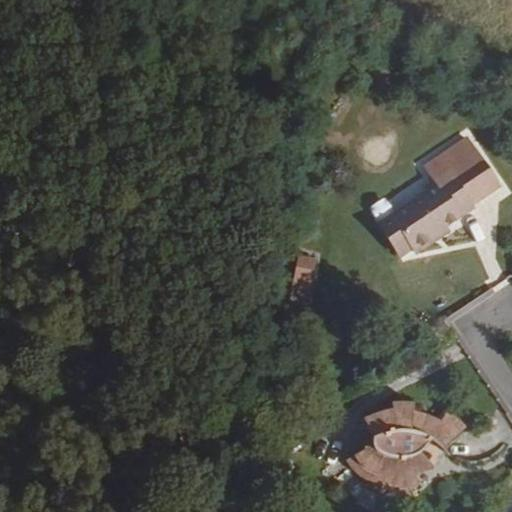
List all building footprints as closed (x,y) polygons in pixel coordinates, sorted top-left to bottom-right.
[(383,160),(389,142),(370,136),(364,154),(383,160)] [(378,225),(400,257),(412,249),(415,254),(434,242),(431,237),(446,227),(473,210),(471,207),(499,189),(467,140),(425,167),(438,186),(378,225)] [(446,227),(431,237),(434,242),(450,232),(446,227)] [(312,287),(320,257),(300,252),(292,282),(312,287)] [(371,437),(370,446),(352,457),(345,461),(350,469),(358,476),(366,481),(374,485),(382,487),(394,488),(402,489),(413,487),(418,486),(416,475),(425,472),(433,467),(420,453),(426,448),(429,443),(442,451),(466,427),(457,419),(446,411),(440,421),(433,418),(426,415),(412,410),(413,404),(404,403),(396,403),(390,403),(391,409),(382,411),(370,416),(362,420),(371,437)]
